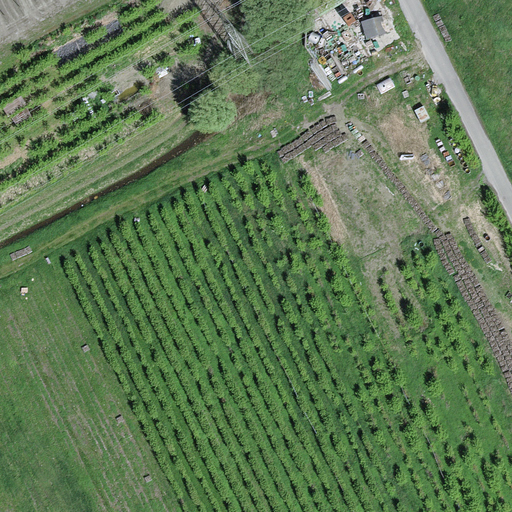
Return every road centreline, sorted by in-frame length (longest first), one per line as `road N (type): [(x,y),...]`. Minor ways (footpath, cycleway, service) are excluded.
road 1 (track): [(430,54),(171,188)]
road 2 (unclassified): [(404,0),(511,207)]
